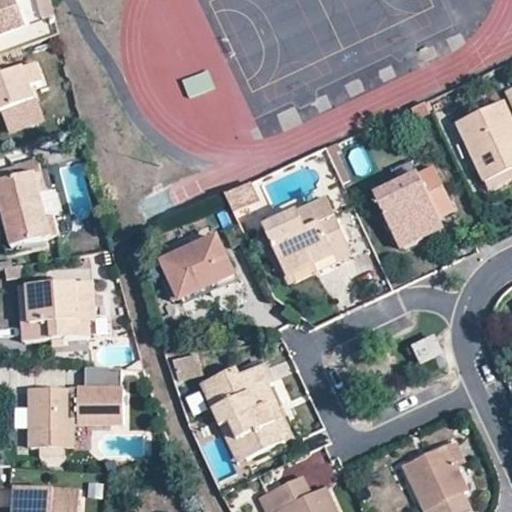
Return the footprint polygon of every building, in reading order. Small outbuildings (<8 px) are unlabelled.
[(0,0),(0,32),(25,24),(16,0),(0,0)] [(35,0),(40,19),(53,17),(48,0),(35,0)] [(0,112),(7,110),(13,128),(41,119),(30,85),(42,81),(35,63),(5,74),(0,59),(0,112)] [(432,114),(426,100),(411,107),(416,117),(417,121),(432,114)] [(458,124),(485,183),(511,169),(511,118),(504,102),(458,124)] [(411,107),(385,120),(387,126),(409,116),(410,120),(416,117),(411,107)] [(348,180),(335,153),(328,156),(341,183),(348,180)] [(397,184),(419,173),(411,159),(390,170),(397,184)] [(374,195),(400,248),(423,238),(416,225),(438,215),(440,219),(441,218),(456,211),(434,165),(419,173),(397,184),(374,195)] [(511,169),(485,183),(490,193),(511,182),(511,169)] [(0,182),(0,207),(3,220),(7,220),(11,236),(43,229),(39,210),(45,209),(42,194),(47,193),(42,172),(0,182)] [(247,184),(225,194),(234,212),(255,202),(247,184)] [(327,198),(264,228),(287,277),(333,256),(337,264),(353,256),(327,198)] [(446,229),(441,218),(440,219),(438,215),(416,225),(423,238),(446,229)] [(159,254),(180,301),(233,276),(215,239),(192,249),(188,240),(159,254)] [(287,277),(290,285),(337,264),(333,256),(287,277)] [(95,282),(87,283),(89,321),(98,320),(95,282)] [(89,321),(87,283),(29,287),(31,323),(22,324),(24,343),(52,341),(66,340),(91,338),(89,321)] [(31,323),(29,287),(20,287),(22,324),(31,323)] [(412,347),(421,365),(441,356),(432,337),(412,347)] [(174,363),(180,383),(202,377),(197,357),(174,363)] [(200,386),(237,464),(295,438),(269,385),(275,383),(267,365),(241,376),(237,369),(200,386)] [(126,428),(127,370),(89,369),(89,387),(83,387),(83,396),(73,395),(73,390),(60,390),(48,390),(32,389),(31,448),(72,449),(73,420),(82,420),(82,427),(126,428)] [(447,446),(457,468),(466,465),(456,442),(447,446)] [(405,466),(426,511),(470,511),(463,495),(468,492),(457,468),(447,446),(405,466)] [(303,499),(313,494),(305,478),(295,482),(303,499)] [(336,511),(326,489),(313,494),(303,499),(295,482),(259,498),(265,511),(277,511),(283,510),(284,511),(336,511)] [(24,510),(23,511),(79,511),(81,491),(15,487),(13,510),(24,510)]
